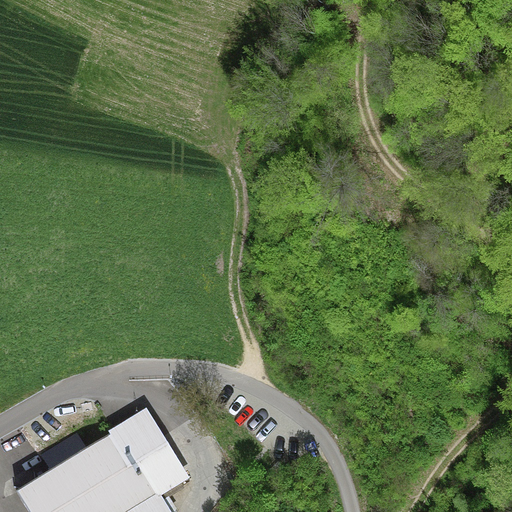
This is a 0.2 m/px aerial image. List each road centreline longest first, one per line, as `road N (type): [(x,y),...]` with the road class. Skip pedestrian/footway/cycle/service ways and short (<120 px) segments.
road 1 (residential): [(0,426),(83,381),(184,369),(249,382),(323,436)]
road 2 (track): [(511,260),(388,162),(364,106),(363,8)]
road 3 (track): [(416,511),(462,446),(511,396)]
